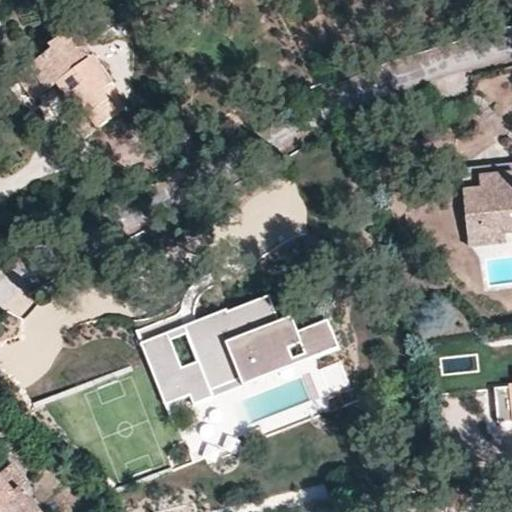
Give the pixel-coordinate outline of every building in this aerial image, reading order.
[(54,48),(32,64),(49,89),(57,84),(83,120),(87,117),(96,129),(126,108),(109,85),(114,82),(74,28),(51,44),(54,48)] [(49,89),(32,64),(18,74),(35,98),(49,89)] [(511,162),(462,169),(467,226),(480,225),(481,234),(504,232),(505,237),(511,235),(511,162)] [(480,225),(467,226),(469,247),(505,244),(505,237),(504,232),(481,234),(480,225)] [(268,297),(227,313),(230,320),(271,304),(268,297)] [(230,320),(227,313),(226,310),(184,326),(178,314),(136,331),(164,404),(190,394),(194,403),(213,397),(210,390),(257,371),(259,374),(307,355),(299,334),(262,348),(257,333),(279,324),(271,304),(230,320)] [(511,427),(511,390),(497,392),(501,429),(511,427)] [(233,404),(218,409),(227,432),(243,427),(233,404)] [(11,462),(0,471),(0,475),(12,490),(18,486),(25,480),(11,462)] [(0,507),(4,511),(40,511),(18,486),(12,490),(0,475),(0,507)]
